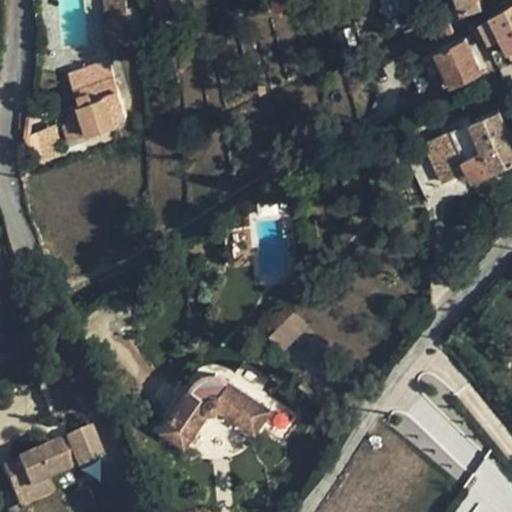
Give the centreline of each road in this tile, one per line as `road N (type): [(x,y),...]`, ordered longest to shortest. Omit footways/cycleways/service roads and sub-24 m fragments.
road 1 (residential): [(132,511),(0,166)]
road 2 (residential): [(304,511),(422,343),(511,235)]
road 3 (residential): [(0,145),(13,102),(17,0)]
